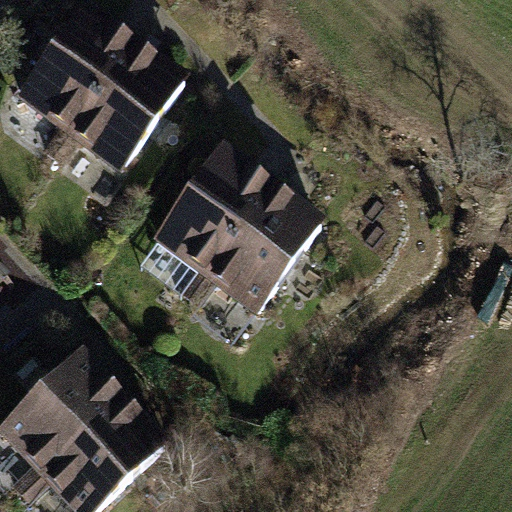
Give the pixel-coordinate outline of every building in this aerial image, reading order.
[(11,106),(60,141),(126,53),(77,17),(11,106)] [(184,95),(126,53),(60,141),(118,184),(184,95)] [(147,252),(202,289),(264,194),(216,160),(147,252)] [(319,235),(264,194),(202,289),(251,327),(319,235)] [(0,436),(0,453),(39,494),(121,415),(73,366),(0,436)] [(105,511),(163,457),(121,415),(39,494),(56,511),(105,511)]
